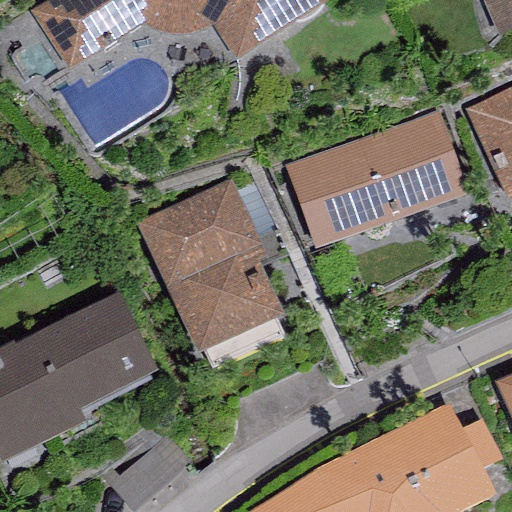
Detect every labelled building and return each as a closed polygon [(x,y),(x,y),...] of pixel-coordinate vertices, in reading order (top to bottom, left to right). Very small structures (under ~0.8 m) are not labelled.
[(73,0),(41,19),(67,67),(154,17),(186,11),(218,27),(237,55),(325,4),(321,0),(73,0)] [(511,0),(489,0),(503,4),(511,30),(511,0)] [(511,192),(511,104),(476,121),(495,166),(498,186),(511,191),(511,192)] [(437,130),(299,180),(319,252),(438,211),(460,199),(437,130)] [(233,199),(148,236),(188,331),(201,353),(208,376),(216,383),(227,412),(319,370),(300,313),(272,320),(244,254),(255,250),(233,199)] [(120,316),(0,374),(0,455),(1,457),(150,389),(120,316)] [(447,425),(326,494),(333,511),(481,511),(486,510),(474,479),(489,473),(476,443),(459,449),(447,425)] [(169,450),(123,495),(139,511),(152,511),(193,476),(169,450)]
